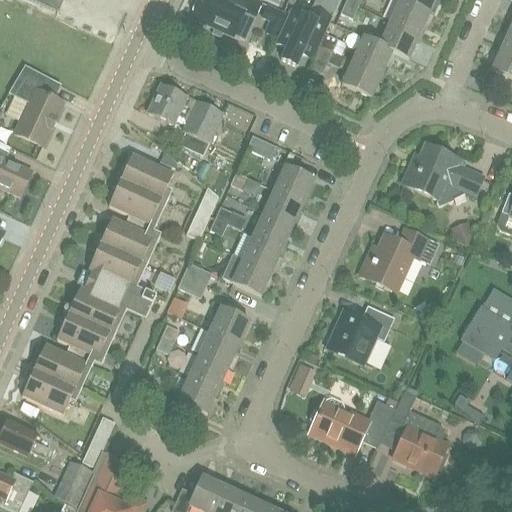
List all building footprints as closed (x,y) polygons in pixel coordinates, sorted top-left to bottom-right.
[(30,0),(59,13),(65,0),(30,0)] [(255,20),(262,5),(250,0),(228,0),(227,3),(219,0),(202,0),(193,20),(233,39),(244,15),(255,20)] [(347,0),(346,4),(358,10),(362,0),(347,0)] [(430,15),(436,0),(401,0),(401,1),(430,15)] [(420,38),(430,15),(401,1),(390,24),(420,38)] [(369,15),(358,10),(346,4),(340,16),(353,21),(363,26),(369,15)] [(276,40),(287,17),(269,8),(263,21),(271,25),(266,36),(276,40)] [(311,62),(312,62),(333,19),(316,11),(312,21),(291,11),(275,45),(286,50),(281,61),(297,69),(304,53),(313,57),(311,62)] [(409,62),(420,38),(390,24),(380,47),(392,54),(409,62)] [(511,53),(511,29),(503,49),(511,53)] [(325,36),(319,48),(333,54),(338,42),(325,36)] [(382,77),(392,54),(380,47),(363,40),(353,63),(382,77)] [(372,100),(382,77),(353,63),(333,54),(319,48),(309,71),(323,77),(327,66),(338,71),(339,70),(348,74),(342,86),(372,100)] [(511,53),(503,49),(493,72),(511,81),(511,53)] [(64,105),(55,101),(62,87),(52,82),(33,72),(17,100),(29,105),(15,136),(44,149),(64,105)] [(172,127),(175,122),(186,127),(183,134),(186,135),(208,146),(223,115),(161,87),(148,116),(172,127)] [(209,146),(208,146),(186,135),(180,148),(203,158),(209,146)] [(253,138),(247,151),(271,162),(277,149),(253,138)] [(32,175),(0,160),(6,148),(0,144),(0,175),(1,176),(0,177),(0,190),(21,200),(32,175)] [(410,170),(407,177),(402,187),(438,203),(446,185),(476,199),(484,181),(459,169),(461,164),(425,148),(415,172),(410,170)] [(174,176),(153,167),(132,157),(120,183),(162,202),(174,176)] [(302,207),(313,182),(284,169),(273,193),(302,207)] [(249,180),(241,177),(236,175),(230,187),(243,193),(249,180)] [(162,202),(120,183),(108,208),(129,218),(125,227),(135,231),(139,222),(150,227),(162,202)] [(207,191),(203,200),(215,206),(218,200),(207,191)] [(292,230),(302,207),(273,193),(263,216),(292,230)] [(511,195),(509,195),(502,215),(497,228),(499,233),(511,237),(511,195)] [(212,213),(215,206),(203,200),(199,208),(212,213)] [(209,221),(212,213),(199,208),(196,215),(209,221)] [(221,209),(216,221),(228,226),(233,215),(221,209)] [(206,228),(209,221),(196,215),(193,223),(206,228)] [(282,251),(292,230),(263,216),(253,238),(282,251)] [(145,236),(147,232),(150,227),(139,222),(135,231),(125,227),(111,220),(100,246),(141,265),(153,240),(145,236)] [(223,238),(228,226),(216,221),(210,232),(223,238)] [(202,236),(206,228),(193,223),(189,230),(202,236)] [(199,243),(202,236),(189,230),(186,238),(199,243)] [(412,259),(419,262),(430,267),(439,248),(428,244),(405,233),(399,246),(384,239),(380,250),(374,247),(360,279),(396,296),(412,259)] [(272,274),(282,251),(253,238),(243,261),(272,274)] [(141,265),(100,246),(88,271),(119,286),(117,288),(121,289),(122,287),(129,291),(141,265)] [(262,297),(272,274),(243,261),(233,256),(223,279),(232,283),(262,297)] [(189,265),(183,279),(207,290),(213,276),(189,265)] [(202,301),(207,290),(183,279),(177,290),(202,301)] [(155,297),(135,288),(135,290),(128,307),(136,311),(147,316),(155,297)] [(121,309),(100,299),(79,290),(68,316),(109,334),(121,309)] [(511,302),(494,292),(483,310),(481,309),(467,333),(491,347),(492,346),(502,352),(511,358),(511,302)] [(180,303),(175,316),(194,323),(199,311),(180,303)] [(385,344),(395,320),(369,308),(363,321),(344,313),(327,350),(359,365),(371,338),(385,344)] [(220,310),(210,333),(239,346),(250,323),(220,310)] [(98,360),(109,334),(68,316),(56,341),(69,347),(79,352),(75,361),(86,365),(90,356),(98,360)] [(167,327),(161,339),(174,345),(180,333),(167,327)] [(228,370),(239,346),(210,333),(199,356),(228,370)] [(169,357),(174,345),(161,339),(156,351),(169,357)] [(79,352),(69,347),(65,356),(45,347),(33,373),(75,391),(86,366),(86,365),(75,361),(79,352)] [(218,393),(228,370),(199,356),(189,380),(218,393)] [(75,391),(33,373),(22,398),(64,417),(75,391)] [(207,416),(218,393),(189,380),(178,403),(207,416)] [(141,386),(135,399),(159,409),(164,396),(141,386)] [(448,448),(441,445),(444,438),(444,435),(443,432),(442,430),(439,427),(409,414),(416,399),(405,394),(400,404),(399,404),(381,447),(397,454),(394,460),(435,478),(448,448)] [(381,447),(399,404),(389,399),(386,406),(377,403),(367,425),(343,414),(345,411),(343,405),(332,400),(326,402),(325,405),(311,435),(355,455),(360,444),(378,451),(380,446),(381,447)] [(115,425),(103,420),(99,428),(111,433),(115,425)] [(46,460),(50,450),(35,444),(39,435),(9,422),(0,441),(0,446),(28,459),(31,454),(46,460)] [(108,441),(111,433),(99,428),(96,435),(108,441)] [(108,441),(96,435),(93,442),(105,448),(108,441)] [(101,456),(105,448),(93,442),(89,450),(101,456)] [(98,463),(101,456),(89,450),(86,457),(98,463)] [(144,511),(147,506),(120,494),(129,472),(108,454),(99,475),(97,474),(79,511),(144,511)] [(94,471),(98,463),(86,457),(82,465),(94,471)] [(70,463),(54,498),(53,500),(76,511),(81,499),(93,474),(70,463)] [(15,475),(13,480),(0,474),(0,500),(3,502),(0,507),(10,511),(21,511),(34,484),(15,475)] [(202,511),(216,511),(227,489),(204,478),(196,496),(182,490),(172,511),(188,511),(191,507),(202,511)] [(243,511),(250,499),(227,489),(216,511),(243,511)] [(271,511),(273,510),(250,499),(243,511),(271,511)]
